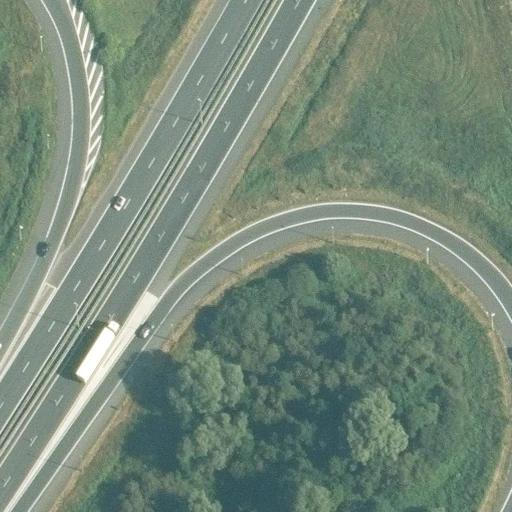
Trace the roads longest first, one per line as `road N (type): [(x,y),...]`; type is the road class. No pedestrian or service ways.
road 1 (motorway): [(0,511),(186,278),(271,224),(329,210),(402,218),(471,255),(511,301)]
road 2 (motorway): [(0,498),(133,294),(306,0)]
road 3 (motorway): [(246,0),(0,403)]
road 4 (motorway): [(53,0),(78,86),(77,144),(56,234),(0,351)]
